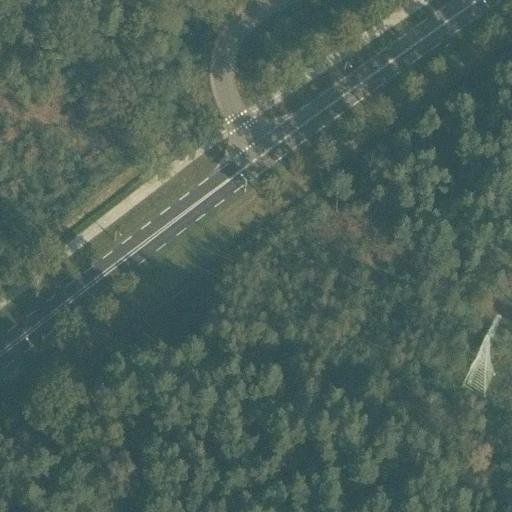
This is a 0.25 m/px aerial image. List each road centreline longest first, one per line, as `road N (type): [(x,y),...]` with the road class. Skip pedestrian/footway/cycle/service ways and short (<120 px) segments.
road 1 (primary): [(0,355),(263,154)]
road 2 (primary): [(263,154),(481,0)]
road 3 (unclassified): [(263,154),(228,96),(222,56),(247,18),(287,0)]
